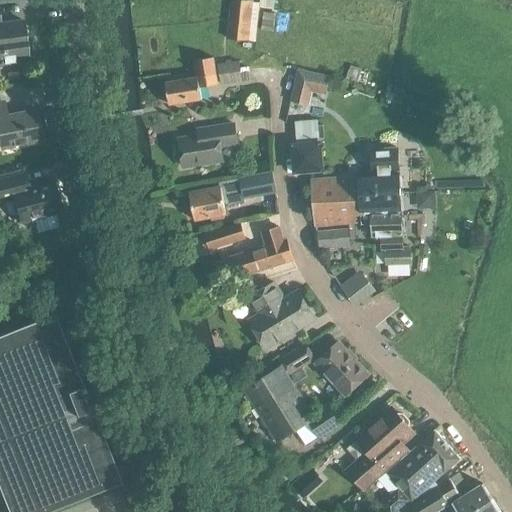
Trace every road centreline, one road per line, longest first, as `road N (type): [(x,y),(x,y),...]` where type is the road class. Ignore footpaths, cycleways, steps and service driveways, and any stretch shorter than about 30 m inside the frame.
road 1 (residential): [(237,511),(170,377),(117,218),(93,130),(73,0)]
road 2 (residential): [(511,499),(447,414),(352,323),(313,266),(287,208),(275,76)]
